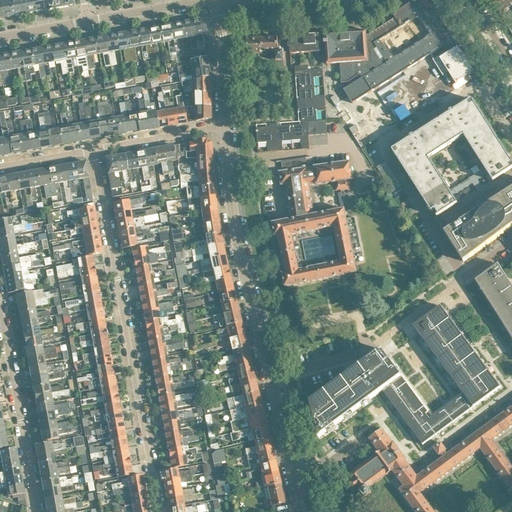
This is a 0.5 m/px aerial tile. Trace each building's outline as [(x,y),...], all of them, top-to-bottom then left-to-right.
[(10,17),(11,16),(13,16),(10,0),(9,1),(5,1),(4,0),(0,0),(0,8),(2,18),(6,17),(7,18),(10,17)] [(19,16),(19,14),(24,14),(21,0),(11,0),(10,0),(13,16),(15,15),(16,16),(19,16)] [(21,0),(24,14),(28,13),(29,14),(32,13),(33,12),(34,12),(31,0),(21,0)] [(31,0),(34,12),(35,12),(36,12),(39,12),(39,11),(44,10),(41,0),(31,0)] [(52,9),(53,8),(54,8),(52,0),(41,0),(44,10),(48,9),(49,10),(52,9)] [(52,0),(54,8),(55,8),(56,9),(59,8),(60,7),(64,6),(62,0),(52,0)] [(369,35),(366,35),(369,81),(348,82),(350,86),(344,90),(352,104),(373,91),(372,91),(374,90),(431,54),(434,58),(432,60),(443,76),(444,76),(443,74),(448,71),(455,84),(474,72),(458,47),(457,47),(456,46),(455,44),(456,43),(428,0),(414,0),(392,14),(395,18),(389,21),(384,25),(369,35)] [(511,6),(506,0),(490,0),(499,13),(511,6)] [(199,20),(193,21),(197,47),(203,46),(202,35),(206,35),(205,24),(199,20)] [(198,49),(193,21),(188,22),(187,21),(184,22),(183,23),(181,24),(184,39),(185,38),(189,38),(192,50),(198,49)] [(175,53),(176,53),(181,52),(182,52),(179,39),(184,39),(181,24),(180,24),(179,23),(176,24),(175,25),(170,26),(175,53)] [(175,53),(170,26),(166,26),(165,26),(162,26),(161,27),(159,28),(161,43),(163,42),(167,42),(169,54),(175,53)] [(153,29),(148,30),(153,58),(159,57),(157,44),(161,43),(159,28),(158,28),(156,27),(154,28),(153,28),(153,29)] [(139,39),(138,39),(139,47),(141,46),(145,46),(147,59),(153,58),(148,30),(144,30),(142,30),(140,30),(139,31),(138,31),(139,39)] [(130,33),(126,34),(131,62),(137,61),(134,48),(139,47),(138,39),(139,39),(138,31),(136,32),(135,32),(134,31),(131,32),(130,33)] [(327,64),(345,63),(346,83),(348,83),(348,82),(369,81),(366,35),(366,31),(324,34),(325,41),(324,41),(324,44),(325,44),(327,64)] [(131,62),(126,34),(121,34),(120,34),(117,34),(116,35),(116,36),(118,50),(123,50),(125,63),(131,62)] [(320,34),(310,35),(311,52),(321,52),(320,34)] [(114,51),(118,50),(116,36),(115,36),(114,35),(111,35),(110,37),(105,37),(111,66),(116,65),(114,51)] [(300,53),(311,52),(310,35),(299,36),(300,53)] [(290,54),(300,53),(299,36),(289,36),(289,38),(290,54)] [(111,66),(105,37),(101,38),(100,37),(97,38),(96,39),(95,39),(97,47),(95,47),(96,55),(103,53),(105,67),(111,66)] [(278,37),(247,39),(248,55),(275,53),(276,61),(278,61),(283,61),(284,61),(284,54),(284,51),(283,51),(282,37),(278,37)] [(88,41),(83,41),(88,70),(94,69),(93,64),(98,63),(96,55),(95,47),(97,47),(95,39),(94,39),(93,40),(91,39),(89,39),(88,41)] [(75,42),(74,43),(73,43),(77,66),(82,65),(83,71),(88,70),(83,41),(79,42),(78,41),(75,42)] [(67,44),(63,45),(68,73),(74,72),(73,67),(77,66),(73,43),(72,43),(71,43),(68,43),(67,44)] [(54,54),(52,55),(54,62),(55,62),(56,65),(61,64),(62,74),(68,73),(63,45),(59,46),(57,45),(54,46),(54,47),(53,47),(54,54)] [(45,48),(40,49),(46,78),(51,77),(50,66),(54,66),(54,62),(52,55),(54,54),(53,47),(51,47),(50,47),(49,47),(46,47),(45,48)] [(46,78),(40,49),(36,50),(35,49),(32,50),(31,51),(30,51),(33,66),(38,65),(40,79),(42,87),(47,86),(46,78)] [(178,72),(208,66),(207,49),(203,50),(198,50),(199,54),(200,58),(192,60),(190,60),(190,64),(177,67),(178,72)] [(25,52),(21,53),(26,81),(31,80),(30,75),(35,75),(33,66),(30,51),(29,50),(26,51),(25,52)] [(11,55),(9,55),(12,70),(13,70),(18,69),(20,82),(26,81),(21,53),(16,54),(15,53),(12,53),(11,55)] [(3,55),(2,56),(0,56),(0,65),(4,85),(9,84),(7,71),(11,70),(12,70),(9,55),(7,55),(6,54),(3,55)] [(209,77),(208,66),(178,72),(180,83),(194,80),(209,77)] [(302,70),(295,70),(295,77),(298,77),(299,88),(314,87),(314,77),(323,77),(323,69),(308,70),(308,69),(302,70)] [(193,93),(209,92),(209,77),(194,80),(194,85),(192,85),(193,93)] [(136,86),(135,83),(134,78),(124,80),(124,83),(125,88),(136,86)] [(115,88),(114,85),(114,81),(103,83),(105,90),(115,88)] [(71,88),(71,90),(72,96),(72,97),(82,95),(83,95),(81,88),(81,86),(71,88)] [(93,94),(93,92),(92,86),(81,88),(83,95),(83,96),(92,94),(93,94)] [(315,96),(314,87),(299,88),(300,100),(297,100),(298,105),(325,103),(325,96),(315,96)] [(48,93),(50,100),(58,98),(60,96),(59,91),(48,93)] [(194,100),(195,106),(210,106),(209,92),(193,93),(193,100),(194,100)] [(159,128),(168,126),(163,99),(163,97),(162,93),(158,93),(159,97),(157,98),(158,100),(160,112),(156,113),(159,128)] [(29,98),(30,103),(30,105),(32,105),(40,103),(39,96),(29,98)] [(178,109),(174,110),(177,125),(186,123),(181,96),(176,97),(178,109)] [(17,103),(16,98),(6,100),(7,102),(8,107),(15,106),(17,103)] [(176,117),(174,110),(173,102),(169,103),(168,98),(163,99),(168,126),(177,125),(176,117)] [(141,113),(136,113),(140,132),(149,130),(144,101),(143,99),(138,100),(141,113)] [(453,198),(489,175),(493,181),(511,168),(511,162),(511,161),(471,99),(392,151),(431,212),(435,210),(438,215),(457,203),(453,198)] [(149,130),(159,128),(156,113),(155,110),(154,102),(150,103),(149,100),(144,101),(149,130)] [(108,101),(103,102),(104,106),(109,136),(112,135),(114,136),(116,136),(117,134),(119,134),(116,117),(111,118),(108,101)] [(130,101),(125,103),(130,132),(134,131),(135,132),(140,132),(136,113),(133,114),(130,101)] [(100,120),(96,120),(99,137),(100,137),(101,139),(104,138),(105,136),(109,136),(104,106),(103,102),(97,103),(100,120)] [(122,116),(116,117),(119,134),(121,133),(122,135),(125,134),(126,133),(130,132),(125,103),(119,103),(122,116)] [(303,122),(303,125),(308,124),(308,122),(314,121),(317,121),(316,111),(326,111),(325,103),(298,105),(298,111),(301,110),(302,122),(303,122)] [(81,123),(77,124),(80,141),(81,141),(82,142),(85,142),(86,140),(89,139),(83,107),(83,104),(78,105),(81,123)] [(89,139),(93,139),(95,140),(98,139),(98,138),(99,137),(96,120),(92,121),(89,106),(83,107),(89,139)] [(195,106),(193,106),(193,114),(195,114),(195,116),(195,121),(210,119),(210,106),(195,106)] [(70,107),(64,108),(65,113),(70,143),(75,142),(76,143),(79,143),(79,141),(80,141),(77,124),(73,125),(70,107)] [(7,156),(8,154),(11,154),(6,124),(4,112),(0,112),(0,122),(3,138),(0,138),(0,150),(1,155),(3,155),(4,156),(7,156)] [(49,112),(43,113),(44,113),(50,147),(53,146),(54,147),(57,147),(58,145),(59,145),(60,145),(57,128),(56,128),(52,129),(49,116),(49,112)] [(41,131),(37,132),(40,148),(41,148),(42,149),(45,149),(45,147),(50,147),(44,113),(38,114),(39,118),(41,131)] [(58,128),(57,128),(60,145),(61,144),(62,144),(63,146),(66,145),(67,143),(70,143),(65,113),(60,114),(62,127),(58,128)] [(31,150),(34,149),(36,151),(38,150),(39,148),(40,148),(37,132),(33,132),(30,119),(25,120),(31,150)] [(11,120),(6,121),(6,124),(11,154),(15,153),(17,154),(20,153),(20,152),(21,152),(18,135),(14,136),(11,120)] [(27,151),(31,150),(25,120),(19,121),(22,134),(18,135),(21,152),(22,152),(23,153),(26,152),(27,151)] [(292,141),(291,126),(279,126),(279,123),(273,124),(275,152),(283,151),(282,141),(292,141)] [(256,128),(257,143),(267,143),(268,152),(275,152),(273,124),(268,124),(268,127),(266,127),(256,128)] [(309,136),(308,124),(303,125),(291,126),(292,141),(301,140),(302,150),(310,149),(309,136)] [(349,129),(352,134),(358,130),(355,125),(349,129)] [(206,139),(185,143),(186,152),(211,151),(211,143),(206,139)] [(175,161),(172,146),(162,148),(168,174),(173,173),(171,162),(175,161)] [(162,148),(154,149),(156,164),(160,164),(162,176),(168,174),(162,148)] [(156,164),(154,149),(144,151),(149,180),(150,186),(151,188),(156,187),(155,182),(152,166),(157,165),(156,164)] [(144,181),(149,180),(144,151),(134,153),(137,169),(141,168),(144,181)] [(196,157),(196,163),(212,163),(211,151),(186,152),(179,152),(176,152),(176,157),(186,156),(186,158),(196,157)] [(134,153),(124,155),(130,187),(131,190),(137,189),(136,186),(133,170),(137,169),(134,153)] [(130,187),(124,155),(115,156),(118,173),(122,172),(125,188),(130,187)] [(105,158),(112,197),(122,195),(119,179),(118,173),(115,156),(105,158)] [(350,161),(314,167),(307,168),(306,158),(285,161),(276,162),(276,163),(281,162),(282,171),(279,172),(281,186),(286,185),(286,186),(286,187),(287,191),(287,193),(288,196),(289,204),(289,207),(290,210),(291,220),(272,223),(272,224),(275,237),(278,237),(286,273),(282,274),(285,288),(293,286),(357,273),(355,262),(363,260),(355,217),(347,218),(345,209),(313,215),(309,185),(316,184),(316,185),(334,182),(335,191),(350,189),(349,180),(353,180),(350,161)] [(75,164),(78,180),(83,179),(86,195),(81,196),(81,198),(82,203),(92,201),(85,162),(75,164)] [(178,164),(180,176),(213,173),(212,163),(196,163),(197,168),(187,168),(182,169),(182,164),(178,164)] [(79,185),(78,180),(75,164),(65,165),(71,194),(76,193),(75,186),(79,185)] [(65,165),(56,167),(59,183),(63,183),(66,199),(67,205),(73,204),(72,200),(71,194),(65,165)] [(55,184),(59,183),(56,167),(46,169),(51,198),(57,197),(55,184)] [(436,217),(435,218),(463,262),(511,225),(511,168),(493,181),(489,183),(482,188),(477,191),(460,201),(457,203),(438,215),(436,216),(436,217)] [(36,171),(39,187),(44,186),(46,199),(51,198),(46,169),(36,171)] [(34,188),(39,187),(36,171),(26,173),(31,201),(37,201),(34,188)] [(26,173),(16,174),(19,191),(24,190),(27,206),(32,205),(31,201),(26,173)] [(213,173),(180,176),(180,182),(181,188),(185,188),(188,188),(188,182),(198,181),(198,186),(214,185),(213,173)] [(15,191),(19,191),(16,174),(7,176),(12,205),(18,204),(15,191)] [(7,176),(0,177),(0,194),(4,193),(7,206),(12,205),(7,176)] [(188,188),(185,188),(187,200),(188,199),(215,196),(214,185),(198,186),(188,188)] [(158,194),(149,195),(151,204),(162,202),(160,196),(158,194)] [(142,196),(113,202),(115,213),(130,210),(142,208),(141,204),(143,204),(142,196)] [(201,211),(216,209),(216,208),(215,196),(188,199),(188,206),(193,205),(194,212),(201,211)] [(172,202),(166,203),(168,214),(170,215),(174,214),(172,202)] [(78,210),(67,212),(68,217),(79,215),(80,219),(95,216),(93,207),(78,210)] [(130,210),(115,213),(117,222),(144,218),(157,215),(156,209),(142,211),(131,214),(130,210)] [(192,219),(193,226),(218,222),(216,209),(201,211),(201,212),(202,218),(192,219)] [(44,214),(45,222),(46,226),(51,225),(53,224),(51,212),(44,214)] [(167,223),(166,214),(159,215),(161,224),(165,223),(167,223)] [(65,231),(70,230),(97,225),(95,216),(80,219),(81,223),(64,226),(65,231)] [(19,217),(0,220),(0,229),(25,226),(27,225),(26,219),(20,221),(19,217)] [(144,223),(144,218),(117,222),(118,231),(141,227),(143,227),(142,223),(144,223)] [(204,231),(205,236),(220,233),(218,222),(193,226),(194,233),(204,231)] [(83,237),(98,235),(97,225),(70,230),(71,236),(83,234),(83,237)] [(25,226),(0,229),(0,239),(14,237),(22,235),(21,232),(25,231),(25,226)] [(141,227),(118,231),(120,240),(150,235),(149,231),(149,229),(141,231),(141,227)] [(222,244),(220,233),(205,236),(206,240),(196,242),(197,249),(222,244)] [(53,252),(61,251),(100,244),(98,235),(83,237),(84,241),(72,243),(64,244),(64,246),(52,248),(53,252)] [(152,235),(150,235),(120,240),(121,249),(137,247),(136,243),(148,240),(147,239),(152,239),(152,235)] [(14,237),(0,239),(0,248),(33,243),(32,237),(14,240),(14,237)] [(33,243),(0,248),(0,251),(1,258),(17,255),(28,253),(27,249),(35,248),(34,242),(33,243)] [(173,244),(175,254),(182,252),(180,242),(173,244)] [(87,256),(102,253),(100,244),(61,251),(62,256),(74,254),(76,253),(77,257),(87,256)] [(222,244),(197,249),(182,252),(175,254),(176,259),(174,259),(175,266),(182,265),(181,259),(198,255),(209,253),(210,258),(225,254),(222,244)] [(132,249),(133,258),(160,253),(165,253),(164,247),(148,250),(147,247),(132,249)] [(134,263),(133,263),(134,267),(135,267),(150,264),(157,263),(156,259),(161,258),(160,253),(133,258),(134,263)] [(227,267),(225,254),(210,258),(199,260),(202,272),(227,267)] [(17,255),(1,258),(3,267),(31,262),(40,260),(39,255),(18,259),(17,255)] [(56,273),(94,266),(92,257),(77,259),(78,263),(55,267),(56,273)] [(31,262),(3,267),(4,276),(28,272),(27,268),(32,267),(31,262)] [(135,269),(134,269),(135,273),(136,273),(136,276),(167,271),(166,265),(158,266),(158,267),(151,268),(150,264),(135,267),(135,269)] [(511,264),(504,271),(498,264),(475,281),(511,338),(511,264)] [(80,274),(81,277),(95,275),(95,274),(97,273),(96,270),(95,270),(94,266),(56,273),(57,278),(80,274)] [(227,267),(202,272),(204,283),(215,281),(230,277),(227,267)] [(183,268),(176,270),(177,278),(182,277),(199,273),(198,268),(184,271),(183,268)] [(138,285),(154,282),(153,279),(175,275),(174,270),(167,271),(136,276),(137,281),(136,281),(137,285),(138,285)] [(28,272),(4,276),(6,285),(35,280),(37,279),(37,274),(29,276),(28,272)] [(60,291),(71,289),(97,284),(96,280),(98,279),(97,276),(96,276),(95,275),(81,277),(82,281),(59,285),(60,291)] [(206,288),(207,295),(232,288),(230,277),(215,281),(216,286),(206,288)] [(35,280),(6,285),(8,294),(33,289),(32,286),(36,285),(35,280)] [(138,287),(137,287),(138,290),(139,290),(140,294),(172,289),(177,288),(176,281),(166,283),(166,285),(154,287),(154,282),(138,285),(138,287)] [(76,297),(84,296),(99,293),(99,292),(100,291),(99,288),(98,288),(97,284),(71,289),(60,291),(61,296),(75,293),(76,297)] [(18,304),(46,298),(52,297),(59,296),(57,287),(55,288),(56,293),(49,295),(48,293),(42,294),(42,290),(16,294),(16,295),(13,296),(14,301),(17,300),(18,304)] [(191,287),(182,289),(183,296),(184,301),(191,299),(193,298),(192,294),(191,287)] [(220,303),(235,300),(232,288),(207,295),(209,301),(219,299),(220,303)] [(141,303),(157,301),(156,297),(168,295),(168,294),(172,293),(172,289),(140,294),(141,299),(140,299),(140,302),(141,303)] [(85,299),(67,302),(68,308),(74,307),(100,302),(100,298),(101,297),(100,294),(99,294),(99,293),(84,296),(85,299)] [(18,304),(19,312),(35,310),(35,307),(48,304),(46,298),(18,304)] [(191,299),(184,301),(186,308),(193,306),(191,299)] [(235,300),(220,303),(222,308),(211,311),(213,317),(238,311),(235,300)] [(141,303),(143,312),(173,307),(172,301),(169,302),(157,304),(157,301),(141,303)] [(101,306),(100,302),(74,307),(75,312),(87,310),(87,313),(102,311),(102,310),(103,309),(102,306),(101,306)] [(381,349),(309,402),(318,437),(319,438),(382,391),(422,445),(500,387),(440,306),(413,326),(463,394),(431,418),(430,419),(429,419),(425,414),(428,412),(381,349)] [(145,321),(167,318),(166,314),(171,313),(174,312),(173,307),(143,312),(144,317),(143,317),(143,320),(145,321)] [(36,313),(35,310),(19,312),(21,322),(49,317),(55,316),(56,315),(55,310),(36,313)] [(102,312),(102,311),(87,313),(88,317),(75,320),(76,325),(104,320),(103,316),(104,315),(104,312),(102,312)] [(241,323),(238,311),(213,317),(214,323),(217,322),(219,328),(226,326),(241,323)] [(146,327),(146,331),(184,324),(182,315),(175,316),(175,320),(167,321),(167,318),(145,321),(145,323),(144,323),(144,326),(146,327)] [(21,322),(22,331),(38,328),(38,324),(50,322),(49,317),(21,322)] [(104,324),(104,320),(76,325),(77,330),(90,328),(91,332),(105,329),(105,328),(106,327),(106,324),(104,324)] [(193,334),(197,333),(194,321),(193,322),(188,323),(189,332),(193,334)] [(226,328),(216,330),(216,331),(219,342),(244,335),(243,332),(243,331),(241,323),(226,326),(226,328)] [(186,333),(184,324),(146,331),(147,335),(146,335),(147,339),(148,339),(148,340),(170,336),(169,332),(177,331),(178,335),(186,333)] [(39,332),(38,328),(22,331),(24,340),(52,335),(51,330),(39,332)] [(106,330),(105,329),(91,332),(91,335),(78,338),(79,343),(107,338),(106,334),(107,333),(107,330),(106,330)] [(24,340),(26,349),(42,346),(41,343),(57,340),(56,339),(64,337),(63,333),(58,334),(52,335),(24,340)] [(231,346),(232,350),(247,347),(244,335),(219,342),(197,347),(192,348),(193,353),(215,347),(216,349),(220,348),(231,346)] [(149,344),(150,349),(182,343),(180,337),(170,339),(170,336),(148,340),(148,341),(147,341),(148,344),(149,344)] [(108,342),(107,338),(79,343),(80,348),(93,345),(94,349),(109,347),(108,346),(110,345),(109,342),(108,342)] [(182,343),(150,349),(151,359),(167,356),(166,351),(182,348),(182,343)] [(292,346),(293,358),(324,356),(323,344),(292,346)] [(42,346),(26,349),(27,358),(56,353),(55,347),(42,350),(42,346)] [(109,348),(109,347),(94,349),(95,353),(82,356),(83,361),(110,356),(109,352),(111,351),(110,348),(109,348)] [(218,366),(224,364),(249,358),(247,347),(232,350),(233,356),(223,358),(223,360),(217,362),(218,366)] [(29,367),(29,368),(45,365),(45,364),(44,361),(57,358),(56,353),(27,358),(29,367)] [(112,365),(110,356),(83,361),(84,367),(97,364),(97,368),(97,369),(112,366),(112,365)] [(153,369),(176,365),(181,364),(180,358),(168,361),(167,356),(151,359),(153,369)] [(236,368),(237,373),(252,369),(252,368),(251,363),(249,358),(224,364),(218,366),(219,372),(226,370),(236,368)] [(155,378),(170,375),(170,371),(182,369),(181,364),(176,365),(153,369),(154,373),(153,374),(153,377),(155,377),(155,378)] [(45,366),(45,365),(29,368),(29,369),(31,378),(62,373),(61,367),(53,369),(52,365),(45,366)] [(86,378),(76,379),(76,383),(84,381),(86,381),(114,376),(112,367),(112,366),(97,369),(98,369),(94,370),(95,374),(85,376),(86,378)] [(228,380),(230,386),(255,380),(252,369),(237,373),(238,377),(228,380)] [(31,378),(33,387),(49,384),(48,381),(64,378),(63,373),(62,373),(31,378)] [(156,383),(157,387),(184,382),(183,377),(171,379),(170,375),(155,378),(155,379),(154,380),(155,382),(156,383)] [(88,390),(101,388),(116,385),(115,384),(117,383),(116,380),(115,380),(114,376),(86,381),(87,386),(88,390)] [(158,396),(174,393),(173,389),(195,385),(194,380),(189,381),(184,382),(157,387),(157,391),(156,392),(157,395),(158,395),(158,396)] [(207,380),(198,382),(197,382),(199,394),(208,392),(209,391),(207,380)] [(256,384),(255,380),(230,386),(231,393),(242,390),(243,395),(257,391),(256,385),(256,384)] [(49,388),(49,384),(33,387),(34,396),(63,391),(62,386),(49,388)] [(116,386),(116,385),(101,388),(102,392),(90,394),(86,394),(87,399),(117,394),(116,390),(118,389),(117,386),(116,386)] [(73,390),(69,390),(63,391),(34,396),(36,405),(52,402),(51,399),(67,396),(70,395),(69,393),(76,392),(75,389),(73,390)] [(243,395),(232,397),(235,409),(260,403),(257,391),(243,395)] [(208,392),(199,394),(200,403),(204,402),(203,396),(208,395),(208,392)] [(158,397),(157,397),(158,401),(159,401),(160,404),(187,400),(192,399),(191,396),(191,394),(174,397),(174,393),(158,396),(158,397)] [(103,402),(104,405),(119,403),(119,402),(120,401),(119,398),(118,398),(117,394),(87,399),(79,401),(81,409),(88,408),(88,405),(103,402)] [(161,413),(177,411),(176,407),(188,405),(187,400),(160,404),(161,409),(159,409),(160,413),(161,413)] [(53,406),(52,402),(36,405),(38,414),(62,410),(71,408),(74,408),(73,402),(68,403),(53,406)] [(89,415),(82,416),(83,418),(86,418),(90,417),(93,417),(120,412),(120,408),(121,407),(120,404),(119,404),(119,403),(104,405),(105,409),(89,412),(89,415)] [(235,409),(229,410),(232,422),(263,414),(260,403),(235,409)] [(351,479),(346,483),(349,488),(353,493),(358,489),(364,498),(371,493),(370,491),(370,492),(368,488),(386,475),(387,474),(392,471),(396,476),(399,480),(404,486),(399,490),(415,511),(433,511),(420,493),(426,488),(480,449),(511,491),(511,467),(492,440),(511,425),(511,406),(447,455),(445,451),(446,450),(441,443),(434,448),(439,456),(441,455),(443,458),(417,477),(405,461),(406,460),(393,442),(392,443),(392,442),(382,430),(369,439),(379,452),(373,456),(373,457),(348,475),(351,479)] [(38,414),(39,424),(56,421),(55,417),(70,414),(72,414),(71,408),(62,410),(38,414)] [(162,415),(161,415),(161,419),(162,419),(163,423),(193,417),(194,417),(194,415),(192,415),(192,412),(185,413),(184,410),(177,411),(161,413),(162,415)] [(121,416),(120,412),(93,417),(94,422),(107,420),(107,423),(122,421),(122,420),(123,419),(122,416),(121,416)] [(233,433),(266,425),(263,414),(232,422),(231,422),(233,433)] [(165,431),(165,432),(180,429),(179,425),(191,423),(194,422),(193,417),(163,423),(164,427),(163,427),(163,431),(165,431)] [(56,426),(56,421),(39,424),(41,433),(73,428),(72,423),(56,426)] [(95,435),(98,434),(124,430),(123,426),(124,425),(123,422),(122,422),(122,421),(107,423),(100,425),(100,430),(95,431),(95,435)] [(254,441),(269,437),(267,429),(266,428),(266,425),(233,433),(229,434),(231,442),(240,440),(239,439),(247,437),(248,441),(254,440),(254,441)] [(80,426),(73,428),(41,433),(43,442),(59,439),(58,435),(73,432),(75,432),(76,436),(80,435),(81,433),(80,426)] [(166,437),(166,441),(194,436),(193,430),(181,433),(180,429),(165,432),(165,433),(164,433),(164,437),(166,437)] [(124,434),(124,430),(98,434),(95,435),(89,436),(86,436),(87,442),(98,440),(110,438),(110,442),(125,439),(125,438),(126,437),(126,434),(124,434)] [(167,445),(166,445),(167,449),(168,449),(168,450),(188,446),(187,442),(195,441),(199,440),(198,435),(194,436),(166,441),(167,445)] [(80,437),(73,438),(75,447),(83,446),(82,438),(80,437)] [(245,450),(247,456),(272,450),(269,437),(254,441),(254,442),(255,447),(245,450)] [(93,445),(88,446),(89,455),(97,453),(101,453),(127,448),(126,444),(127,443),(127,440),(126,440),(125,439),(110,442),(111,445),(99,447),(94,448),(93,445)] [(51,442),(35,445),(37,454),(65,449),(64,443),(52,445),(51,442)] [(85,455),(83,446),(75,447),(77,456),(85,455)] [(168,451),(167,451),(168,454),(169,455),(170,458),(197,453),(196,448),(188,449),(188,446),(168,450),(168,451)] [(0,461),(17,458),(15,448),(0,451),(0,461)] [(101,453),(97,453),(98,459),(103,458),(104,462),(129,457),(128,456),(130,455),(129,452),(128,452),(127,448),(101,453)] [(37,454),(38,463),(55,460),(54,457),(66,454),(65,449),(37,454)] [(260,465),(274,461),(272,450),(247,456),(249,467),(260,465)] [(215,451),(212,455),(213,464),(221,462),(219,451),(215,451)] [(197,453),(170,458),(171,468),(187,465),(186,461),(201,458),(202,463),(206,462),(208,460),(207,452),(197,453)] [(104,465),(92,467),(93,472),(98,471),(104,470),(130,466),(130,462),(131,461),(130,458),(129,458),(129,457),(104,462),(104,465)] [(19,467),(17,458),(0,461),(0,466),(3,466),(3,470),(19,467)] [(55,460),(38,463),(40,472),(68,467),(67,461),(55,464),(55,460)] [(261,469),(245,473),(247,479),(255,478),(277,472),(276,468),(275,461),(260,465),(261,469)] [(213,464),(215,473),(222,471),(221,462),(213,464)] [(206,474),(210,473),(209,466),(206,464),(201,464),(203,474),(206,474)] [(117,478),(132,475),(130,466),(104,470),(105,476),(116,474),(117,478)] [(0,479),(20,476),(19,467),(3,470),(4,473),(0,473),(0,479)] [(40,472),(42,481),(58,478),(57,475),(69,473),(68,467),(40,472)] [(163,481),(176,479),(191,476),(194,476),(193,470),(190,471),(178,473),(177,469),(162,471),(163,481)] [(85,483),(87,483),(92,482),(90,472),(88,473),(83,473),(85,483)] [(258,489),(264,487),(280,484),(278,476),(277,472),(255,478),(258,489)] [(222,474),(216,475),(218,486),(223,485),(225,485),(222,474)] [(112,490),(121,488),(144,484),(142,475),(127,478),(128,482),(116,484),(111,485),(112,490)] [(20,476),(0,479),(0,488),(7,488),(22,485),(20,476)] [(165,490),(180,487),(180,484),(192,482),(191,476),(176,479),(163,481),(165,490)] [(58,478),(42,481),(43,490),(54,488),(72,485),(71,480),(65,481),(64,477),(58,478)] [(144,484),(121,488),(112,490),(113,495),(118,494),(130,492),(130,496),(145,494),(144,484)] [(281,490),(281,488),(280,484),(264,487),(267,499),(270,499),(271,506),(285,503),(282,493),(281,490)] [(22,485),(7,488),(8,497),(11,496),(12,499),(17,498),(18,503),(26,506),(25,499),(22,485)] [(72,485),(54,488),(43,490),(45,499),(61,497),(61,493),(73,491),(72,485)] [(217,486),(216,487),(218,499),(225,497),(223,485),(218,486),(217,486)] [(181,491),(180,487),(165,490),(167,499),(194,495),(193,489),(181,491)] [(147,503),(145,494),(130,496),(131,500),(119,502),(115,502),(110,503),(111,509),(116,508),(147,503)] [(197,494),(194,495),(167,499),(168,508),(184,505),(183,502),(195,500),(198,499),(197,494)] [(62,500),(61,497),(45,499),(47,508),(75,503),(74,497),(62,500)] [(47,508),(47,511),(72,511),(72,509),(82,508),(81,502),(75,503),(47,508)] [(117,511),(124,511),(133,510),(133,511),(144,511),(149,511),(147,503),(116,508),(117,511)]
